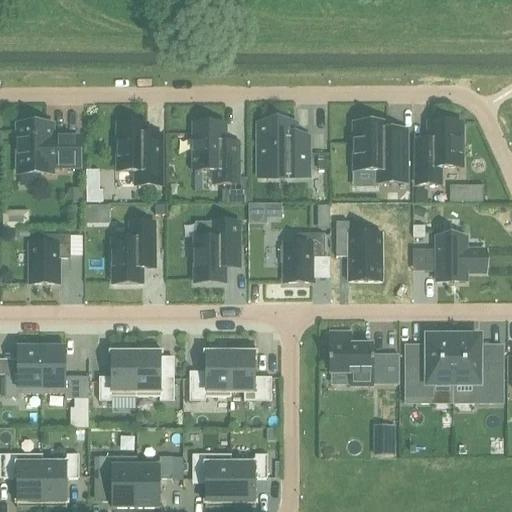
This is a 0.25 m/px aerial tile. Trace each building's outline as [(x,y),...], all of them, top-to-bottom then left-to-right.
[(255,180),(311,180),(311,136),(299,136),(299,123),(255,123),(255,180)] [(416,141),(416,161),(416,185),(440,185),(440,169),(462,169),(462,124),(429,124),(429,141),(416,141)] [(147,126),(118,125),(118,172),(136,172),(136,187),(161,187),(161,136),(147,136),(147,126)] [(239,184),(238,144),(224,144),(224,125),(194,125),(194,153),(190,153),(190,172),(214,171),(214,185),(239,184)] [(377,184),(406,184),(406,153),(387,154),(387,125),(354,125),(355,172),(377,172),(377,184)] [(53,126),(17,126),(17,175),(53,174),(53,169),(79,168),(79,138),(53,138),(53,126)] [(99,189),(87,190),(87,204),(104,204),(103,194),(99,194),(99,189)] [(280,220),(280,207),(267,207),(268,220),(280,220)] [(328,207),(316,207),(316,219),(328,219),(328,207)] [(93,210),(85,211),(85,226),(93,226),(93,210)] [(27,229),(27,214),(2,213),(2,229),(27,229)] [(112,241),(112,285),(141,285),(141,270),(154,270),(154,224),(130,224),(130,241),(112,241)] [(195,241),(195,285),(224,285),(224,269),(238,269),(238,224),(212,224),(213,241),(195,241)] [(425,227),(413,227),(413,239),(425,239),(425,227)] [(347,259),(347,283),(382,283),(382,235),(347,235),(347,237),(335,237),(335,259),(347,259)] [(30,246),(30,285),(58,285),(58,260),(70,260),(70,236),(43,236),(43,246),(30,246)] [(279,249),(279,265),(283,265),(283,285),(310,285),(310,261),(324,261),(324,236),(296,236),(296,245),(283,245),(283,249),(279,249)] [(425,251),(425,273),(437,273),(437,283),(466,283),(466,273),(486,273),(486,251),(466,251),(466,238),(437,238),(437,251),(425,251)] [(432,386),(453,386),(453,337),(449,337),(449,334),(431,334),(431,337),(427,337),(427,366),(404,366),(404,399),(432,399),(432,386)] [(457,337),(453,337),(453,386),(474,386),(474,397),(504,397),(504,365),(479,365),(479,338),(474,338),(474,334),(457,334),(457,337)] [(330,335),(330,375),(349,375),(349,387),(372,387),(372,382),(384,382),(384,356),(372,356),(372,347),(351,347),(351,335),(330,335)] [(65,348),(41,348),(41,349),(41,393),(41,394),(65,394),(65,399),(78,399),(78,377),(65,377),(65,348)] [(18,393),(41,393),(41,349),(18,349),(18,377),(4,377),(5,399),(18,399),(18,393)] [(136,349),(111,349),(111,378),(99,378),(99,401),(111,401),(111,397),(136,397),(136,349)] [(161,349),(136,349),(136,397),(159,397),(159,402),(174,402),(174,378),(161,378),(161,349)] [(230,349),(205,349),(205,378),(189,378),(190,401),(205,401),(205,397),(230,397),(230,349)] [(255,349),(230,349),(231,393),(244,393),(244,402),(271,402),(271,378),(255,378),(255,349)] [(392,442),(375,442),(375,457),(392,457),(392,442)] [(0,479),(16,479),(16,508),(42,508),(42,459),(42,456),(0,455),(0,479)] [(42,459),(42,508),(67,508),(67,479),(78,479),(78,455),(66,455),(66,459),(42,459)] [(230,456),(192,456),(192,479),(205,479),(205,508),(230,508),(230,456)] [(255,460),(231,460),(230,508),(256,508),(255,479),(268,479),(267,456),(255,456),(255,460)] [(112,508),(136,509),(136,463),(136,457),(99,457),(99,480),(112,480),(112,508)] [(159,510),(160,481),(172,481),(172,459),(159,459),(159,464),(136,463),(136,509),(136,510),(159,510)]
